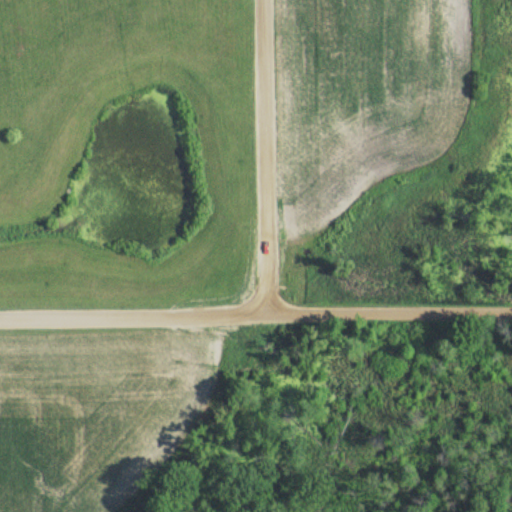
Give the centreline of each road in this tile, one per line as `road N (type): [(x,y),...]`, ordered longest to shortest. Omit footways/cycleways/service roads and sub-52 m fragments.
road 1 (residential): [(511,314),(0,318)]
road 2 (residential): [(273,316),(263,0)]
